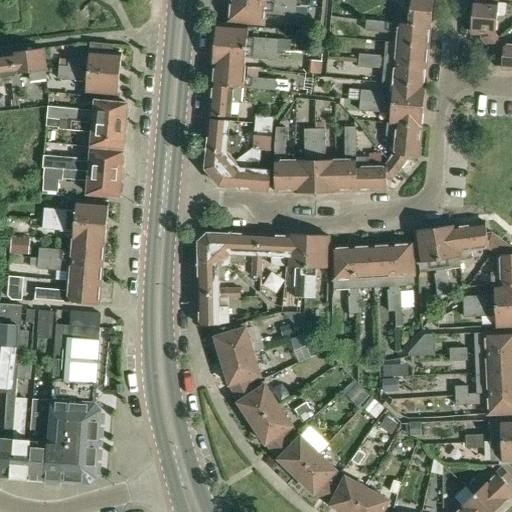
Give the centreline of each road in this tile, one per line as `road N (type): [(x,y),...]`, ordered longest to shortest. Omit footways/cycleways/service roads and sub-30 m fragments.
road 1 (tertiary): [(181,475),(157,333),(164,199)]
road 2 (residential): [(412,208),(334,214),(164,199)]
road 3 (tertiary): [(164,199),(180,0)]
road 4 (unclassified): [(42,511),(181,475)]
road 5 (residential): [(412,208),(437,184),(449,84)]
